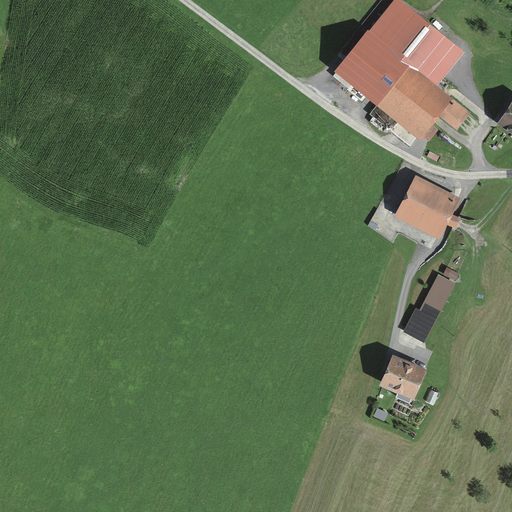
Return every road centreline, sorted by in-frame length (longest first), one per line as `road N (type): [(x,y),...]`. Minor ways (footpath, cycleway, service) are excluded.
road 1 (residential): [(185,0),(386,145),(462,176),(511,174)]
road 2 (track): [(354,126),(360,72),(437,0)]
